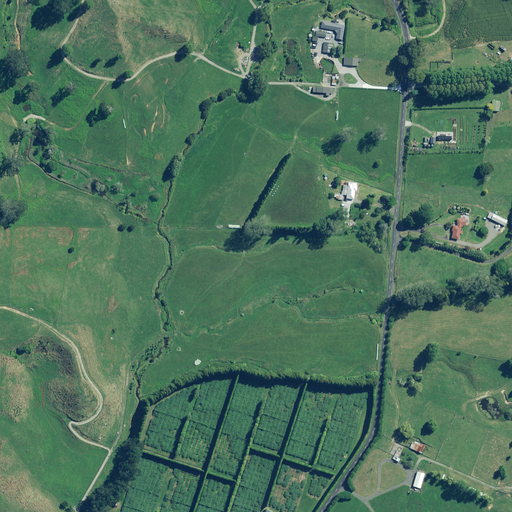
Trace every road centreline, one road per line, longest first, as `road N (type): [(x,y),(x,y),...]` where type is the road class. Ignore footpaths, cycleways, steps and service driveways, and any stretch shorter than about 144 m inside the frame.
road 1 (tertiary): [(322,511),(376,420),(407,46),(393,0)]
road 2 (track): [(86,0),(63,53),(103,78),(129,78),(157,57),(197,51),(261,80),(405,88)]
